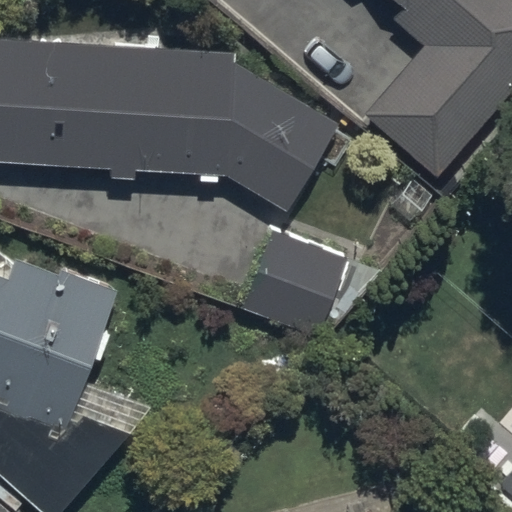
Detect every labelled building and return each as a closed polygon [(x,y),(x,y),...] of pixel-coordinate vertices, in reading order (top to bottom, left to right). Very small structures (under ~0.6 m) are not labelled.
[(511,0),(392,0),(422,24),(360,96),(433,157),(511,60),(511,0)] [(235,36),(0,23),(0,141),(109,148),(108,163),(133,164),(134,152),(197,156),(197,166),(216,166),(216,156),(281,195),(337,107),(234,45),(235,36)] [(268,213),(237,291),(317,320),(345,241),(268,213)] [(0,491),(18,506),(31,491),(51,508),(131,418),(73,398),(117,277),(19,242),(11,263),(0,258),(0,491)] [(0,511),(23,511),(17,507),(0,491),(0,511)]
